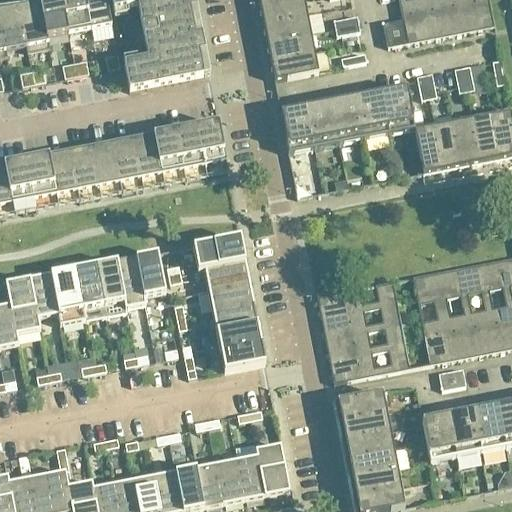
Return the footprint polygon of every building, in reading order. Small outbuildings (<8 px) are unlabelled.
[(46,41),(67,37),(60,0),(37,0),(38,5),(39,5),(46,41)] [(60,0),(67,37),(90,33),(83,0),(60,0)] [(83,0),(90,33),(111,29),(105,0),(83,0)] [(110,0),(113,14),(137,9),(147,63),(123,68),(129,95),(203,81),(198,56),(204,55),(201,39),(195,40),(190,13),(195,12),(193,0),(110,0)] [(300,0),(257,0),(259,8),(300,0)] [(307,19),(302,0),(300,0),(259,8),(260,13),(259,14),(260,18),(261,18),(263,27),(307,19)] [(429,44),(420,0),(397,0),(402,24),(382,27),(387,52),(429,44)] [(442,0),(420,0),(429,44),(450,39),(442,0)] [(442,0),(450,39),(461,37),(472,35),(464,0),(442,0)] [(493,31),(487,0),(464,0),(472,35),(493,31)] [(49,53),(47,41),(46,41),(39,5),(18,9),(27,57),(49,53)] [(18,9),(0,12),(0,30),(6,61),(7,61),(6,54),(25,50),(26,57),(27,57),(18,9)] [(310,38),(307,19),(263,27),(264,32),(263,32),(264,37),(266,46),(310,38)] [(358,28),(357,20),(333,25),(336,25),(338,32),(335,32),(335,33),(358,28)] [(360,36),(358,28),(335,33),(338,32),(339,39),(336,40),(360,36)] [(314,57),(310,38),(266,46),(267,51),(266,51),(267,56),(268,56),(270,65),(314,57)] [(318,76),(314,57),(270,65),(271,70),(270,70),(271,75),(272,74),(274,85),(318,76)] [(366,66),(364,58),(340,63),(344,62),(345,69),(342,70),(342,71),(366,66)] [(117,59),(105,61),(107,74),(119,72),(117,59)] [(73,68),(76,81),(88,78),(85,65),(73,68)] [(503,85),(499,65),(492,66),(496,87),(495,84),(502,82),(503,85)] [(76,81),(73,68),(62,70),(64,83),(76,81)] [(473,91),(469,71),(461,72),(465,93),(466,93),(465,90),(472,88),(473,91)] [(465,93),(461,72),(454,74),(458,94),(458,91),(465,90),(465,93)] [(31,76),(33,89),(45,87),(43,74),(31,76)] [(33,89),(31,76),(19,78),(22,91),(33,89)] [(435,99),(431,78),(424,80),(428,100),(427,97),(434,96),(435,99)] [(428,100),(424,80),(416,81),(420,102),(421,102),(420,98),(427,97),(427,100),(428,100)] [(414,134),(406,92),(380,97),(389,139),(414,134)] [(389,139),(380,97),(355,102),(364,144),(389,139)] [(364,144),(355,102),(331,107),(339,149),(364,144)] [(339,149),(331,107),(306,112),(314,153),(339,149)] [(314,153),(306,112),(280,117),(285,144),(286,144),(289,158),(314,153)] [(511,160),(511,124),(510,115),(490,119),(499,163),(511,160)] [(499,163),(490,119),(471,123),(480,167),(499,163)] [(480,167),(471,123),(452,126),(461,170),(480,167)] [(196,131),(203,170),(216,168),(218,175),(227,173),(225,166),(218,126),(196,131)] [(461,170),(452,126),(433,130),(442,174),(461,170)] [(442,174),(433,130),(414,134),(422,178),(442,174)] [(191,173),(203,170),(196,131),(174,135),(184,182),(192,180),(191,173)] [(175,183),(184,182),(174,135),(153,139),(161,179),(174,176),(175,183)] [(148,181),(161,179),(153,139),(132,143),(141,190),(150,188),(148,181)] [(133,191),(141,190),(132,143),(111,147),(119,187),(131,184),(133,191)] [(106,189),(119,187),(111,147),(90,151),(99,198),(107,197),(106,189)] [(90,200),(99,198),(90,151),(68,155),(76,195),(89,193),(90,200)] [(76,195),(68,155),(47,160),(56,206),(65,205),(63,198),(76,195)] [(56,206),(47,160),(25,164),(33,204),(47,201),(48,208),(56,206)] [(20,206),(33,204),(25,164),(4,168),(13,215),(21,213),(20,206)] [(4,168),(0,168),(0,210),(3,209),(4,217),(13,215),(4,168)] [(345,183),(334,186),(335,194),(347,191),(345,183)] [(197,275),(204,274),(245,266),(240,242),(192,251),(197,275)] [(135,262),(144,310),(145,310),(144,303),(165,299),(157,258),(135,262)] [(511,261),(498,264),(511,336),(511,261)] [(125,313),(144,310),(135,262),(116,266),(125,313)] [(511,336),(498,264),(477,268),(494,357),(511,353),(511,336)] [(124,314),(125,313),(116,266),(95,270),(103,311),(123,307),(124,314)] [(204,274),(208,295),(249,287),(245,266),(204,274)] [(477,268),(455,272),(472,361),(494,357),(477,268)] [(82,315),(103,311),(95,270),(74,274),(84,326),(85,325),(82,315)] [(178,270),(166,272),(168,281),(180,279),(178,270)] [(434,276),(451,365),(472,361),(455,272),(443,274),(434,276)] [(60,330),(84,326),(74,274),(50,278),(60,330)] [(429,368),(429,369),(451,365),(434,276),(416,280),(412,280),(412,282),(429,368)] [(59,330),(60,330),(50,278),(29,283),(39,334),(40,334),(38,323),(57,319),(59,330)] [(182,287),(180,279),(168,281),(169,290),(182,287)] [(16,339),(39,334),(29,283),(5,287),(17,350),(18,350),(16,339)] [(397,308),(392,286),(330,299),(329,298),(322,300),(316,301),(320,323),(397,308)] [(0,353),(17,350),(5,287),(4,287),(9,309),(0,310),(0,353)] [(208,295),(212,316),(253,308),(249,287),(208,295)] [(212,316),(216,335),(256,327),(253,308),(212,316)] [(397,308),(320,323),(325,345),(401,330),(397,308)] [(176,323),(184,322),(181,310),(173,312),(176,323)] [(184,322),(176,323),(178,335),(186,334),(184,322)] [(216,335),(220,356),(261,348),(256,327),(216,335)] [(401,330),(325,345),(329,366),(405,351),(401,330)] [(264,368),(261,348),(220,356),(224,376),(264,368)] [(184,363),(192,362),(189,350),(181,351),(184,363)] [(331,379),(333,388),(409,373),(409,372),(405,351),(329,366),(331,379)] [(165,364),(177,362),(176,354),(164,356),(165,364)] [(135,362),(136,370),(148,367),(147,359),(135,362)] [(124,372),(136,370),(135,362),(123,364),(124,372)] [(192,362),(184,363),(186,375),(194,374),(192,362)] [(92,370),(94,378),(106,376),(104,368),(92,370)] [(82,380),(94,378),(92,370),(80,372),(82,380)] [(465,390),(462,373),(438,378),(441,395),(465,390)] [(48,379),(49,387),(61,384),(59,376),(48,379)] [(37,389),(49,387),(48,379),(36,381),(37,389)] [(3,387),(4,395),(16,393),(15,385),(3,387)] [(385,416),(382,397),(332,407),(336,426),(385,416)] [(511,450),(511,406),(497,410),(505,452),(511,450)] [(505,452),(497,410),(472,415),(480,456),(505,452)] [(260,415),(248,417),(250,425),(262,423),(260,415)] [(480,456),(472,415),(447,420),(455,461),(480,456)] [(389,435),(385,416),(336,426),(339,445),(389,435)] [(238,427),(250,425),(248,417),(236,419),(238,427)] [(455,461),(447,420),(421,425),(430,466),(455,461)] [(218,423),(206,425),(207,433),(219,431),(218,423)] [(196,436),(207,433),(206,425),(194,428),(196,436)] [(393,454),(389,435),(339,445),(343,464),(393,454)] [(167,439),(169,448),(181,445),(179,437),(167,439)] [(169,448),(167,439),(155,442),(156,450),(169,448)] [(105,445),(106,454),(118,451),(117,443),(105,445)] [(106,454),(105,445),(92,448),(94,456),(106,454)] [(125,447),(126,456),(139,454),(137,445),(125,447)] [(255,454),(257,461),(265,502),(289,497),(280,449),(255,454)] [(58,466),(66,464),(64,453),(56,455),(58,466)] [(396,473),(393,454),(343,464),(347,483),(396,473)] [(20,473),(28,471),(26,460),(18,462),(20,473)] [(265,502),(257,461),(235,465),(243,506),(265,502)] [(60,476),(64,476),(65,475),(68,475),(66,464),(58,466),(60,476)] [(235,465),(214,469),(222,510),(243,506),(235,465)] [(214,469),(195,473),(203,511),(211,511),(222,510),(214,469)] [(26,483),(30,482),(28,471),(20,473),(22,484),(26,483)] [(203,511),(195,473),(174,477),(181,511),(203,511)] [(400,492),(396,473),(347,483),(350,502),(400,492)] [(45,479),(51,511),(71,511),(67,491),(64,476),(60,476),(45,479)] [(181,511),(174,477),(153,481),(159,511),(181,511)] [(31,511),(51,511),(45,479),(30,482),(26,483),(31,511)] [(0,511),(12,511),(6,480),(0,481),(0,511)] [(31,511),(26,483),(22,484),(8,486),(7,480),(6,480),(12,511),(31,511)] [(137,511),(159,511),(153,481),(132,485),(137,511)] [(137,511),(132,485),(113,489),(117,511),(137,511)] [(90,486),(67,491),(71,511),(95,511),(92,493),(90,486)] [(117,511),(113,489),(92,493),(95,511),(117,511)] [(402,511),(404,511),(400,492),(350,502),(352,511),(402,511)]
